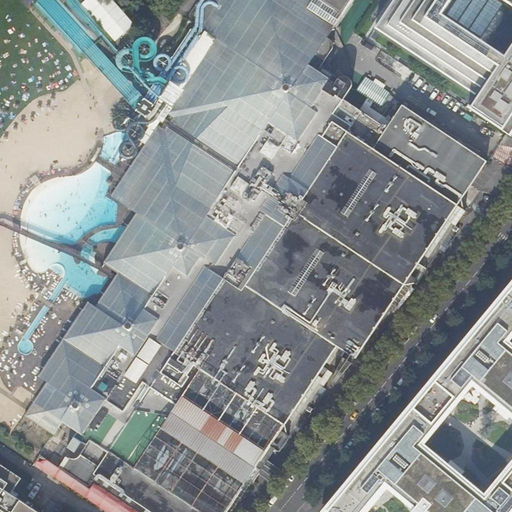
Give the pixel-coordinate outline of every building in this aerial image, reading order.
[(206,0),(190,23),(196,27),(212,39),(188,75),(184,81),(182,84),(178,90),(171,102),(165,110),(154,111),(157,123),(139,150),(137,152),(107,198),(115,203),(133,215),(126,226),(125,227),(114,243),(100,265),(114,274),(112,278),(102,293),(94,306),(92,309),(84,304),(35,378),(43,383),(37,393),(28,407),(22,415),(51,435),(61,421),(76,432),(66,446),(65,448),(65,450),(65,452),(65,453),(66,455),(66,456),(67,457),(59,469),(92,491),(96,485),(136,511),(225,511),(335,345),(353,357),(484,160),(400,105),(384,128),(341,99),(348,89),(349,87),(349,85),(350,84),(350,82),(349,81),(348,79),(347,78),(345,77),(344,76),(342,77),(340,77),(338,78),(336,79),(334,82),(307,65),(350,0),(206,0)] [(112,0),(86,0),(82,4),(106,32),(115,42),(134,25),(112,0)] [(511,0),(383,0),(360,36),(389,56),(397,44),(487,104),(478,117),(509,137),(511,132),(511,0)] [(511,511),(511,284),(500,299),(498,298),(455,351),(462,357),(460,357),(457,358),(455,358),(452,359),(450,360),(448,362),(435,377),(436,378),(406,414),(405,413),(394,426),(392,429),(391,432),(391,435),(391,437),(390,439),(391,442),(391,444),(383,438),(321,511),(363,511),(385,487),(412,509),(410,511),(511,511)] [(33,511),(7,495),(9,491),(10,492),(18,479),(0,467),(0,511),(33,511)]
